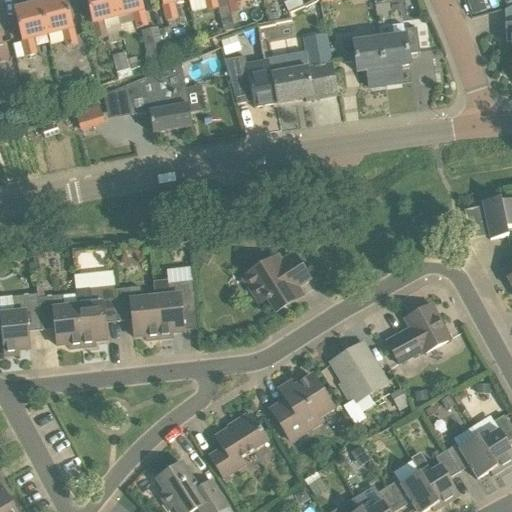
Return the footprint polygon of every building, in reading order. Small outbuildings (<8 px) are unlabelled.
[(60,0),(40,5),(48,36),(62,32),(66,48),(77,45),(66,0),(60,0)] [(114,0),(86,0),(97,40),(107,38),(103,22),(119,18),(114,0)] [(141,0),(114,0),(119,18),(134,14),(138,30),(148,28),(141,0)] [(188,0),(161,0),(167,23),(178,20),(174,4),(189,1),(188,0)] [(215,0),(188,0),(189,1),(191,0),(204,0),(207,7),(208,12),(218,10),(215,0)] [(466,0),(473,16),(487,11),(483,0),(466,0)] [(40,5),(15,11),(26,58),(37,56),(33,40),(48,36),(40,5)] [(234,31),(231,19),(221,21),(225,33),(234,31)] [(421,54),(418,34),(417,29),(404,30),(403,26),(392,28),(394,39),(380,40),(386,87),(403,84),(401,68),(410,67),(409,56),(421,54)] [(159,28),(142,32),(149,62),(166,58),(159,28)] [(327,35),(303,39),(308,69),(304,69),(301,55),(269,61),(271,73),(277,105),(306,100),(307,103),(339,97),(327,35)] [(380,40),(355,44),(354,37),(341,39),(344,64),(356,63),(357,74),(367,72),(369,89),(386,87),(380,40)] [(126,54),(113,57),(119,80),(133,77),(131,69),(130,70),(126,54)] [(277,105),(271,73),(269,61),(247,65),(245,57),(225,61),(237,106),(253,103),(255,109),(277,105)] [(154,76),(127,86),(133,116),(150,113),(153,135),(192,128),(184,76),(182,67),(154,77),(154,76)] [(86,92),(96,83),(89,75),(79,84),(86,92)] [(22,90),(0,94),(0,117),(14,114),(27,111),(22,90)] [(100,106),(75,113),(80,132),(105,124),(100,106)] [(511,201),(502,204),(501,200),(483,204),(484,208),(464,212),(471,241),(472,241),(471,237),(489,233),(491,241),(508,238),(510,249),(511,249),(507,230),(511,228),(511,201)] [(214,254),(200,246),(199,246),(192,258),(207,267),(214,254)] [(297,288),(310,280),(295,256),(282,264),(278,257),(244,278),(260,305),(267,301),(270,302),(277,313),(303,297),(297,288)] [(197,315),(196,309),(194,283),(169,285),(169,281),(154,283),(156,299),(155,299),(160,341),(173,339),(173,334),(185,333),(184,332),(182,312),(195,311),(196,315),(197,315)] [(78,307),(83,349),(96,348),(96,343),(107,342),(105,321),(118,319),(118,323),(119,323),(116,291),(115,287),(76,291),(77,295),(78,307)] [(132,318),(134,339),(146,337),(147,342),(160,341),(155,299),(142,300),(141,288),(116,291),(119,323),(119,319),(132,318)] [(56,326),(56,330),(57,347),(69,346),(70,350),(83,349),(78,307),(77,295),(44,299),(38,300),(42,328),(56,326)] [(1,316),(5,357),(19,356),(18,351),(30,350),(28,333),(28,329),(41,328),(42,328),(38,300),(38,296),(13,298),(15,315),(1,316)] [(452,341),(434,306),(405,321),(412,334),(407,337),(404,333),(387,342),(400,366),(423,353),(424,355),(452,341)] [(363,346),(333,365),(344,384),(340,386),(350,402),(365,393),(367,396),(387,385),(363,346)] [(319,419),(334,409),(313,376),(283,395),(287,402),(271,411),(291,443),(322,424),(319,419)] [(476,394),(490,395),(491,385),(477,385),(476,394)] [(401,390),(391,395),(401,412),(411,406),(401,390)] [(428,392),(415,394),(416,403),(429,401),(428,392)] [(442,402),(447,410),(456,405),(450,396),(442,402)] [(425,412),(429,419),(437,414),(432,407),(425,412)] [(269,444),(251,416),(248,418),(247,416),(239,421),(240,423),(215,439),(222,450),(211,457),(226,480),(245,468),(241,461),(269,444)] [(487,433),(478,439),(500,474),(511,465),(511,451),(508,444),(511,441),(511,428),(505,417),(494,423),(500,432),(490,437),(487,433)] [(500,474),(478,439),(459,450),(457,446),(446,452),(460,474),(470,468),(478,481),(491,473),(493,478),(500,474)] [(446,452),(436,459),(441,467),(432,473),(429,469),(420,474),(441,509),(460,498),(450,480),(460,474),(446,452)] [(213,483),(200,491),(183,464),(157,481),(165,494),(160,497),(169,510),(174,507),(176,511),(193,511),(198,509),(200,511),(221,511),(229,507),(213,483)] [(317,474),(304,482),(308,488),(309,488),(316,499),(328,492),(317,474)] [(437,511),(441,509),(420,474),(401,486),(399,482),(388,488),(402,510),(412,504),(416,511),(427,511),(432,509),(434,511),(437,511)] [(0,511),(17,511),(0,482),(0,511)] [(398,511),(402,510),(388,488),(378,495),(380,499),(371,504),(367,498),(358,504),(362,511),(398,511)] [(295,496),(301,506),(311,500),(305,490),(295,496)] [(358,504),(356,500),(335,511),(362,511),(358,504)]
